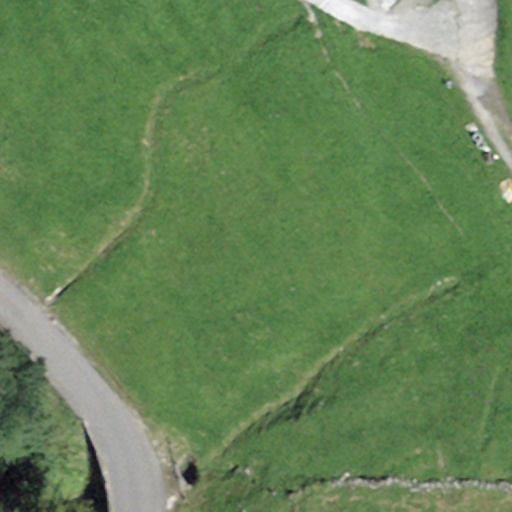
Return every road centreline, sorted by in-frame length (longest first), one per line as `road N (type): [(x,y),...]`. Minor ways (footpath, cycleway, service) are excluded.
road 1 (unclassified): [(139,511),(131,468),(107,418),(0,303)]
road 2 (track): [(511,144),(481,77),(475,0)]
